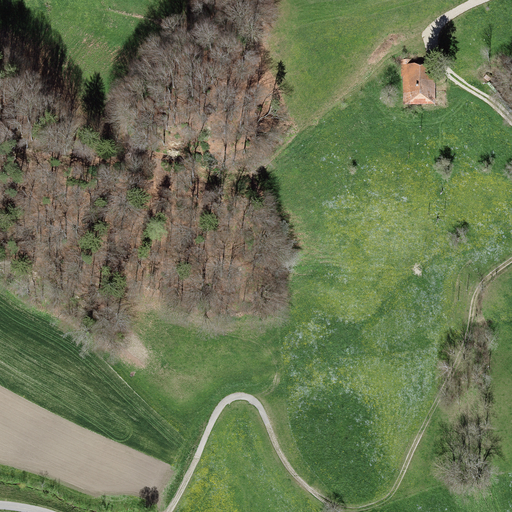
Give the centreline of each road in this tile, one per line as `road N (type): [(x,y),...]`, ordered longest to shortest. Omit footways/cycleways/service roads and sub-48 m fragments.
road 1 (track): [(191,0),(125,103),(129,143),(221,175),(258,164),(290,136)]
road 2 (track): [(511,260),(477,288),(459,347),(391,491),(361,511)]
road 3 (track): [(343,511),(299,482),(242,399),(214,416),(168,511)]
road 4 (track): [(481,0),(442,21),(429,47),(455,82),(511,123)]
